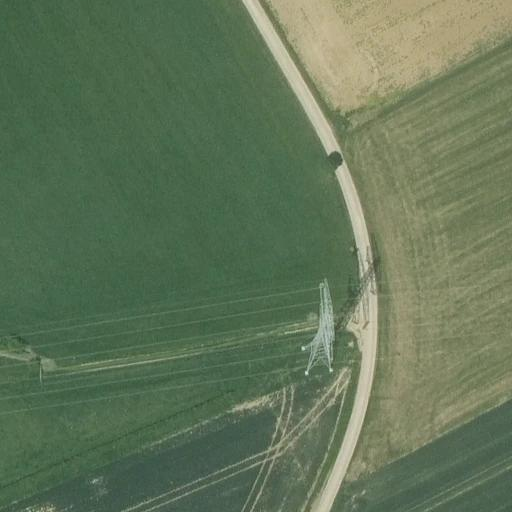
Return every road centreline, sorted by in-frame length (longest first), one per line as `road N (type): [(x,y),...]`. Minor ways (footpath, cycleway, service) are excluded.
road 1 (unclassified): [(322,511),(359,411),(369,292),(332,152),(247,0)]
road 2 (track): [(60,374),(370,318)]
